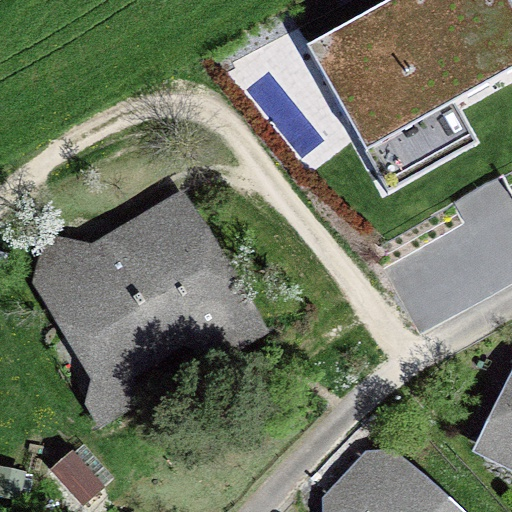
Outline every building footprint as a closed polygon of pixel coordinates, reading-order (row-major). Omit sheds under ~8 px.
[(511,76),(511,0),(396,0),(306,50),(349,129),(389,108),(404,136),(511,76)] [(48,235),(32,288),(90,384),(85,407),(98,433),(134,411),(138,385),(208,347),(220,367),(271,333),(181,191),(91,245),(48,235)] [(511,369),(470,454),(511,475),(511,369)] [(462,511),(399,452),(366,453),(321,499),(321,511),(462,511)] [(29,474),(0,468),(0,502),(22,506),(29,474)]
